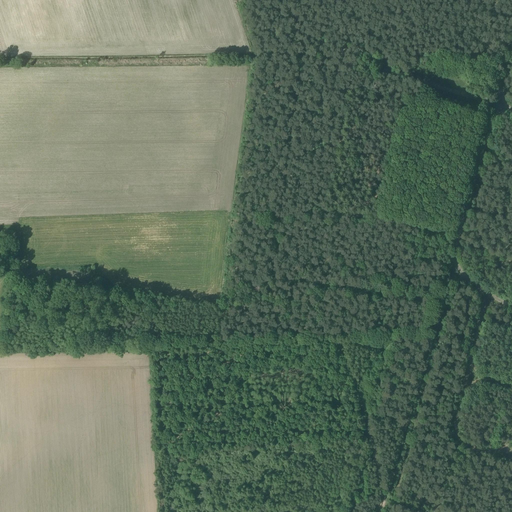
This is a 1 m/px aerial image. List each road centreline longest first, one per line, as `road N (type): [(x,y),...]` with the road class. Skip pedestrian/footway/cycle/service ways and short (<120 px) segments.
road 1 (track): [(382,511),(440,310)]
road 2 (unclassified): [(497,105),(453,260)]
road 3 (unclassified): [(465,377),(454,437),(511,458)]
